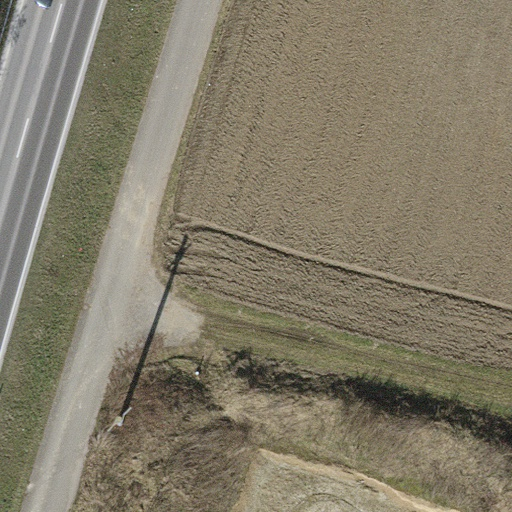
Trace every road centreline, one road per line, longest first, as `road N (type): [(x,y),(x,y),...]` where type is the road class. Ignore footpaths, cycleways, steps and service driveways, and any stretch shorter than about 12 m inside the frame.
road 1 (track): [(106,281),(511,378)]
road 2 (primary): [(0,238),(71,0)]
